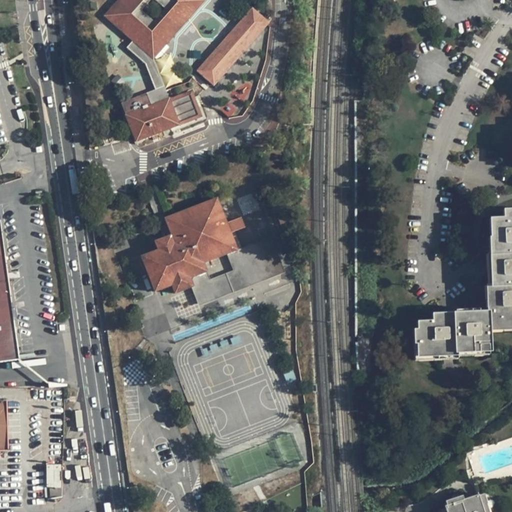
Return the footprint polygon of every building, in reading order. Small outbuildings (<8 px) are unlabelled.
[(122,104),(138,142),(201,118),(191,92),(170,100),(153,59),(204,0),(203,0),(120,0),(106,16),(134,41),(127,49),(145,65),(155,91),(122,104)] [(253,12),(199,72),(214,86),(268,26),(253,12)] [(200,305),(284,273),(272,239),(237,252),(232,239),(217,201),(167,220),(173,236),(157,243),(160,251),(143,258),(157,293),(174,286),(177,294),(194,288),(200,305)] [(419,323),(420,361),(457,360),(457,356),(491,355),(491,333),(511,333),(511,213),(506,214),(506,221),(493,221),(494,287),(489,287),(489,315),(435,316),(436,323),(419,323)] [(228,226),(230,234),(245,229),(242,221),(228,226)] [(0,361),(18,360),(0,234),(0,361)] [(46,464),(46,492),(60,491),(60,464),(46,464)] [(484,511),(480,496),(463,501),(463,502),(446,508),(447,511),(484,511)]
